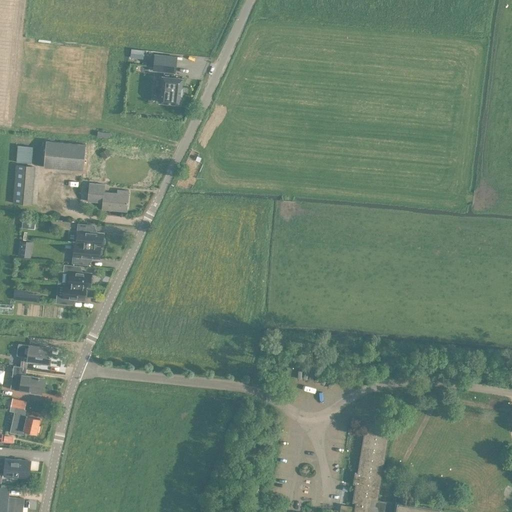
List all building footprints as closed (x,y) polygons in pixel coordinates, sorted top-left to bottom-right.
[(131,48),(130,56),(142,57),(143,49),(131,48)] [(174,72),(176,56),(154,53),(152,69),(163,71),(163,75),(162,75),(159,101),(179,103),(180,94),(181,94),(182,87),(181,87),(182,77),(173,76),(173,72),(174,72)] [(45,140),(43,166),(56,167),(83,170),(85,143),(45,140)] [(19,145),(17,161),(30,163),(32,147),(19,145)] [(106,148),(99,153),(103,159),(110,154),(106,148)] [(31,203),(34,165),(16,164),(13,202),(31,203)] [(88,182),(87,200),(99,201),(99,205),(102,205),(101,208),(126,210),(128,190),(117,189),(116,192),(104,191),(104,183),(88,182)] [(69,227),(70,220),(51,218),(51,225),(69,227)] [(76,242),(74,242),(102,245),(102,243),(104,242),(104,238),(102,237),(103,232),(91,231),(92,224),(77,223),(76,242)] [(102,245),(74,242),(72,262),(86,263),(87,257),(99,258),(99,253),(101,252),(102,248),(100,247),(100,245),(102,245)] [(28,257),(29,249),(19,248),(18,256),(28,257)] [(59,270),(58,282),(63,283),(90,286),(90,283),(91,282),(92,277),(91,276),(91,273),(82,272),(76,271),(77,265),(64,264),(63,270),(59,270)] [(56,295),(56,302),(69,303),(70,297),(84,298),(84,295),(86,294),(86,289),(85,288),(85,286),(89,286),(90,286),(63,283),(62,296),(56,295)] [(14,289),(13,297),(27,299),(28,293),(28,291),(14,289)] [(15,353),(14,359),(13,364),(26,366),(27,360),(49,363),(52,347),(28,344),(27,355),(15,353)] [(13,364),(13,365),(10,388),(41,393),(43,377),(39,377),(39,376),(25,374),(26,366),(13,364)] [(12,397),(10,407),(15,408),(23,410),(24,408),(26,400),(12,397)] [(14,412),(9,431),(20,433),(23,434),(23,430),(36,433),(40,418),(27,415),(24,414),(26,408),(24,408),(23,410),(15,408),(14,412)] [(439,511),(441,507),(431,506),(433,498),(415,495),(413,503),(395,500),(395,502),(377,499),(388,434),(391,435),(392,427),(365,422),(357,471),(354,471),(352,483),(355,483),(352,501),(355,502),(354,506),(346,504),(344,511),(349,511),(439,511)] [(3,475),(28,478),(30,460),(5,457),(3,475)] [(255,494),(265,496),(267,484),(257,483),(255,494)] [(0,511),(21,511),(23,497),(8,496),(9,487),(1,487),(2,485),(0,484),(0,511)]
